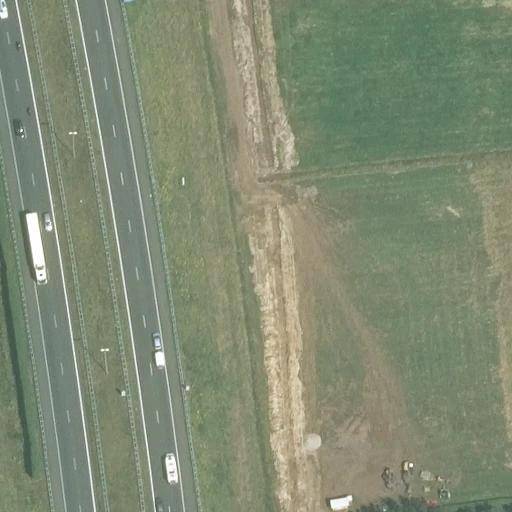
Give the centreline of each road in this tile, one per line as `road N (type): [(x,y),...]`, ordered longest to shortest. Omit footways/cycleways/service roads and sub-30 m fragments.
road 1 (motorway): [(170,511),(90,0)]
road 2 (motorway): [(0,3),(78,511)]
